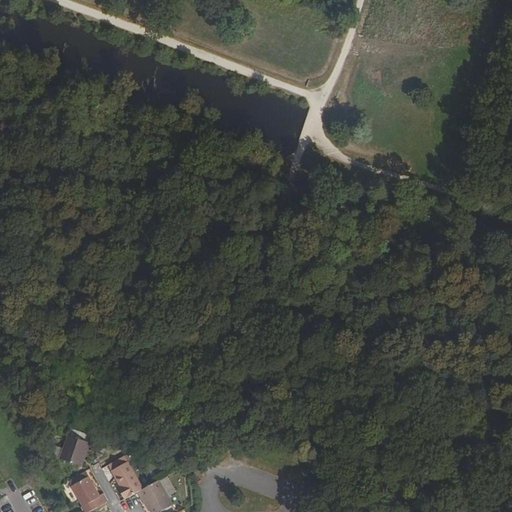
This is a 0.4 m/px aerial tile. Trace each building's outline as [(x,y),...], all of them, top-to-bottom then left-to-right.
[(245,176),(254,154),(254,152),(244,148),(242,150),(234,172),(245,176)] [(81,461),(84,462),(89,447),(68,440),(60,464),(78,469),(81,461)] [(122,494),(127,502),(138,496),(141,495),(146,492),(129,464),(114,474),(122,489),(124,492),(122,494)] [(83,508),(85,511),(95,511),(108,505),(111,503),(106,496),(101,498),(90,479),(73,489),(84,508),(83,508)] [(168,511),(176,508),(162,483),(146,492),(141,495),(145,503),(146,502),(152,511),(168,511)]
